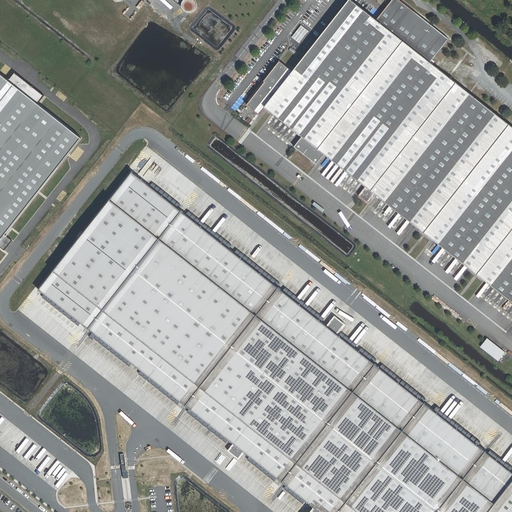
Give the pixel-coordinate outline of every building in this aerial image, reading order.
[(175,0),(174,2),(182,9),(190,0),(175,0)] [(188,8),(189,10),(191,12),(193,13),(195,14),(198,13),(200,12),(201,10),(202,8),(203,6),(202,3),(201,1),(199,0),(191,0),(190,1),(189,3),(188,5),(188,8)] [(511,126),(431,62),(450,39),(400,0),(392,0),(377,20),(351,0),(350,0),(294,72),(281,61),(264,81),(266,82),(247,105),(260,115),(265,108),(303,137),(295,147),(317,165),(325,155),(367,187),(359,196),(370,204),(376,194),(511,301),(511,126)] [(300,42),(308,29),(301,25),(293,37),(300,42)] [(0,241),(82,138),(0,73),(0,241)] [(223,100),(227,103),(237,88),(233,85),(223,100)] [(328,326),(182,211),(90,330),(235,444),(229,451),(239,460),(245,452),(314,508),(310,511),(511,511),(511,471),(338,335),(347,325),(336,317),(328,326)] [(499,360),(506,351),(488,337),(481,346),(499,360)]
